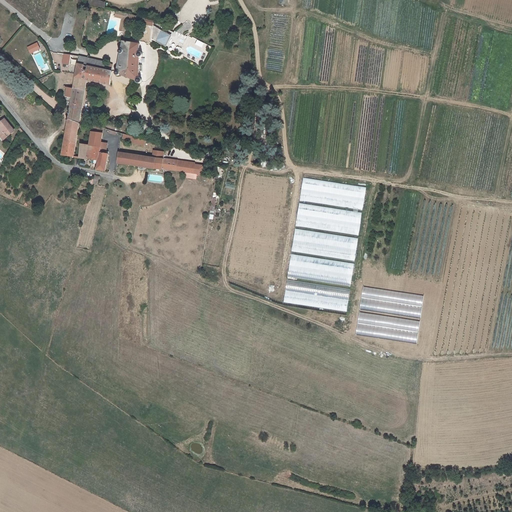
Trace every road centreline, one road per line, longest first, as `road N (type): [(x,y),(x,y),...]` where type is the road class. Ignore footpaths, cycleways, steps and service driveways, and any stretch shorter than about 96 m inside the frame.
road 1 (track): [(237,0),(253,32),(258,92),(277,99),(283,168),(511,204)]
road 2 (residential): [(0,98),(62,167),(109,176),(114,139)]
